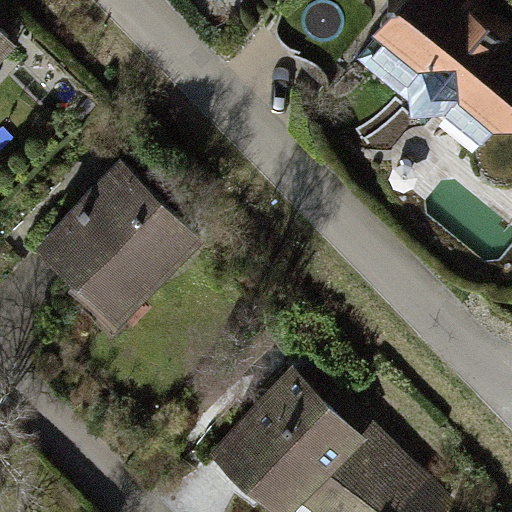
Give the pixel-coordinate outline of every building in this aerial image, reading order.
[(403,0),(400,2),(361,55),(478,149),(490,133),(511,131),(511,20),(486,0),(403,0)] [(0,13),(0,68),(28,39),(0,13)] [(124,158),(41,247),(123,322),(206,233),(124,158)] [(294,366),(212,451),(275,511),(289,511),(305,496),(321,511),(454,511),(465,502),(335,377),(320,392),(294,366)] [(0,498),(17,480),(0,463),(0,498)]
